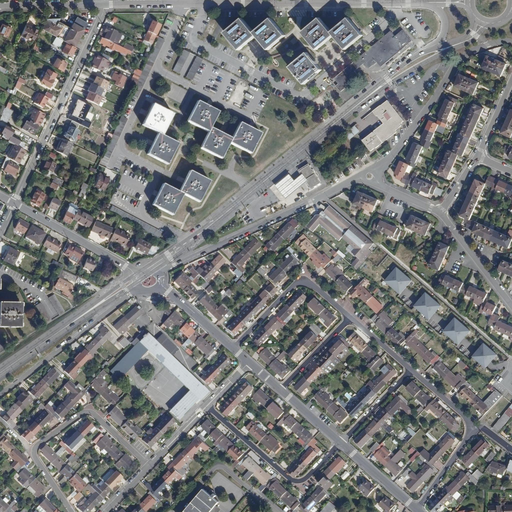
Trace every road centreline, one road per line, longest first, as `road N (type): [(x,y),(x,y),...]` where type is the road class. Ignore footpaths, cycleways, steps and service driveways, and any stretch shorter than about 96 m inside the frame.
road 1 (residential): [(202,3),(193,41),(297,95),(392,17),(396,3)]
road 2 (residential): [(155,69),(117,150),(158,171),(138,212),(188,239)]
road 3 (residential): [(159,272),(369,176)]
road 4 (secondary): [(216,220),(388,81)]
road 5 (residential): [(72,511),(33,448),(85,412),(148,464)]
road 6 (residential): [(14,203),(104,4)]
road 7 (residential): [(511,43),(465,54),(369,176)]
road 8 (residential): [(340,442),(306,478),(290,479),(206,404)]
road 9 (residential): [(0,394),(138,289)]
road 10 (residential): [(232,348),(297,280),(348,316)]
road 11 (tertiary): [(351,3),(202,3)]
road 12 (residential): [(14,203),(137,271)]
